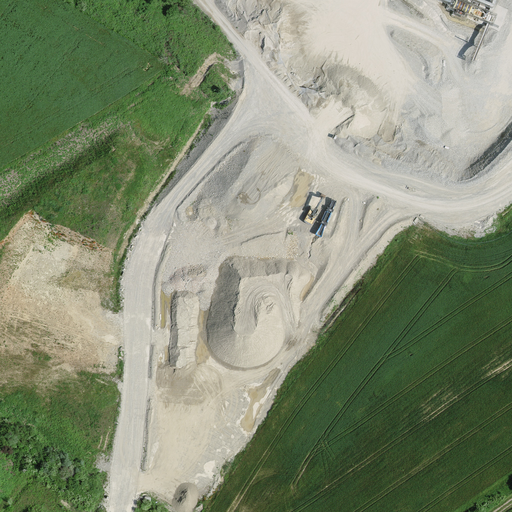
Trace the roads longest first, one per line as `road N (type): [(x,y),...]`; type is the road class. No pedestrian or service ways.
road 1 (track): [(272,82),(206,161),(169,234),(148,309),(118,511)]
road 2 (track): [(199,0),(233,28),(313,124),(511,261)]
